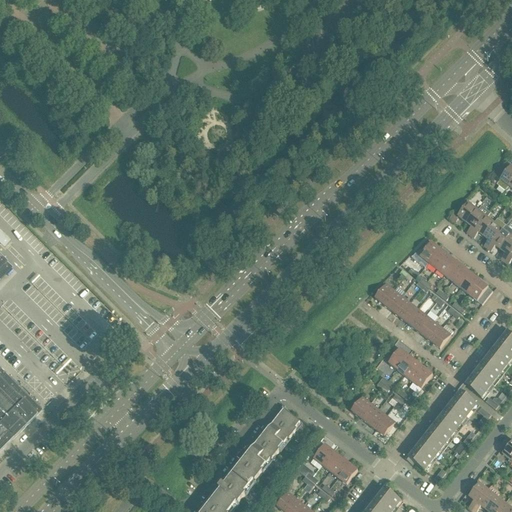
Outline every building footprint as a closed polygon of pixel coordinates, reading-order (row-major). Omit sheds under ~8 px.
[(505,192),(509,188),(511,183),(511,169),(503,163),(492,178),(499,183),(497,186),(505,192)] [(457,218),(466,224),(476,211),(468,205),(457,218)] [(466,234),(470,237),(485,218),(488,214),(480,207),(477,212),(476,211),(466,224),(471,228),(466,234)] [(449,221),(455,225),(458,221),(452,217),(449,221)] [(483,238),(493,225),(485,218),(470,237),(474,240),(478,234),(483,238)] [(483,248),(487,251),(506,227),(497,220),(493,225),(483,238),(488,242),(483,248)] [(495,247),(500,251),(511,236),(511,231),(506,227),(487,251),(491,253),(495,247)] [(500,261),(504,264),(511,254),(511,236),(500,251),(505,255),(500,261)] [(415,255),(412,260),(425,270),(428,265),(440,251),(431,244),(420,258),(415,255)] [(428,265),(436,271),(448,257),(440,251),(428,265)] [(0,257),(0,453),(6,448),(42,411),(41,411),(0,369),(0,280),(12,269),(12,270),(12,269),(0,257)] [(436,271),(445,278),(456,264),(448,257),(436,271)] [(445,278),(453,284),(464,270),(456,264),(445,278)] [(453,284),(461,290),(472,276),(464,270),(453,284)] [(461,290),(469,297),(480,282),(472,276),(461,290)] [(480,282),(469,297),(482,307),(493,294),(488,290),(488,289),(480,282)] [(375,300),(383,306),(394,292),(386,286),(375,300)] [(383,306),(391,313),(402,299),(394,292),(383,306)] [(391,313),(399,319),(410,305),(402,299),(391,313)] [(399,319),(407,325),(418,311),(410,305),(399,319)] [(407,325),(415,332),(426,317),(418,311),(407,325)] [(426,317),(415,332),(423,338),(434,324),(434,323),(438,319),(430,313),(426,317)] [(423,338),(431,344),(442,330),(434,324),(423,338)] [(442,330),(431,344),(440,351),(454,333),(445,327),(443,330),(442,330)] [(511,334),(509,332),(503,340),(511,347),(511,334)] [(511,347),(503,340),(497,348),(511,359),(511,347)] [(511,359),(497,348),(484,364),(500,376),(511,361),(511,359)] [(388,365),(397,372),(408,358),(399,351),(388,365)] [(397,372),(405,378),(416,364),(408,358),(397,372)] [(405,378),(413,384),(424,370),(416,364),(405,378)] [(484,364),(478,372),(494,384),(500,376),(484,364)] [(424,370),(413,384),(421,391),(433,377),(424,370)] [(494,384),(478,372),(465,388),(481,400),(494,384)] [(408,461),(414,465),(424,473),(477,406),(461,393),(408,461)] [(351,413),(360,419),(371,405),(362,399),(351,413)] [(489,400),(488,400),(486,404),(495,411),(499,407),(489,400)] [(360,419),(368,426),(379,411),(371,405),(360,419)] [(79,417),(83,420),(91,412),(88,408),(79,417)] [(478,414),(484,418),(488,421),(491,417),(481,410),(478,414)] [(215,498),(207,509),(204,511),(231,511),(236,505),(237,506),(245,496),(245,495),(254,483),(255,484),(263,474),(262,473),(271,462),(271,463),(280,452),(279,452),(287,440),(288,441),(296,431),(295,430),(300,424),(284,411),(224,487),(222,485),(218,490),(218,491),(214,497),(215,498)] [(368,426),(376,432),(387,418),(379,411),(368,426)] [(387,418),(376,432),(384,439),(395,424),(387,418)] [(488,421),(484,418),(478,425),(482,428),(488,421)] [(463,444),(467,447),(472,441),(468,437),(463,444)] [(508,462),(510,464),(511,460),(511,442),(502,455),(509,461),(508,462)] [(313,461),(322,467),(333,453),(325,447),(313,461)] [(455,453),(459,456),(463,451),(459,447),(455,453)] [(322,467),(330,474),(341,460),(333,453),(322,467)] [(330,474),(338,480),(349,466),(341,460),(330,474)] [(349,466),(338,480),(347,487),(358,472),(349,466)] [(442,471),(434,481),(439,484),(446,474),(442,471)] [(468,510),(470,511),(471,511),(489,490),(487,489),(486,491),(479,485),(469,498),(474,502),(468,510)] [(477,511),(481,508),(486,511),(496,499),(499,495),(491,488),(489,490),(471,511),(477,511)] [(368,511),(393,511),(401,503),(385,490),(368,511)] [(277,508),(281,511),(287,511),(296,500),(288,494),(277,508)] [(499,511),(506,504),(504,502),(503,504),(496,499),(486,511),(499,511)] [(287,511),(300,511),(304,507),(296,500),(287,511)]
